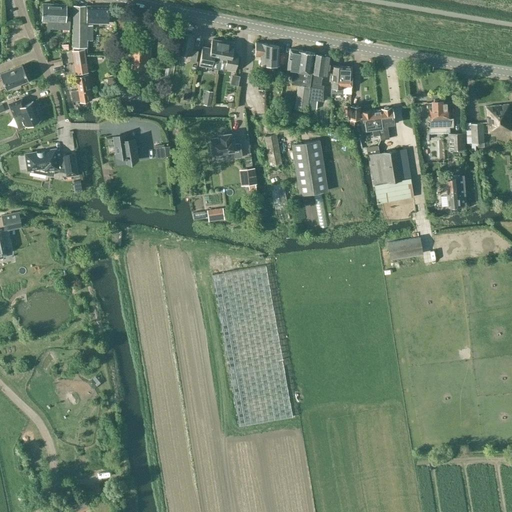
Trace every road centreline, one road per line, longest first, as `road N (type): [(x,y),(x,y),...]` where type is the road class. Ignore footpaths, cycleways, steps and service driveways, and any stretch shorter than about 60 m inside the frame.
road 1 (tertiary): [(127,0),(511,73)]
road 2 (residential): [(17,0),(60,115)]
